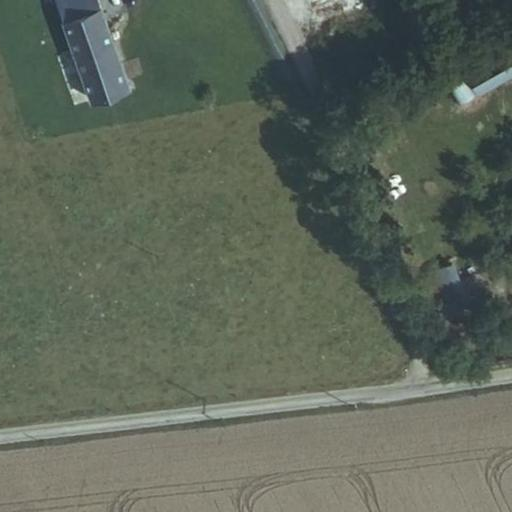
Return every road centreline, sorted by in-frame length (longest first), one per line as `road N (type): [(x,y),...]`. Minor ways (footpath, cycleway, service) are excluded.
road 1 (unclassified): [(0,435),(511,374)]
road 2 (unknown): [(441,387),(271,0)]
